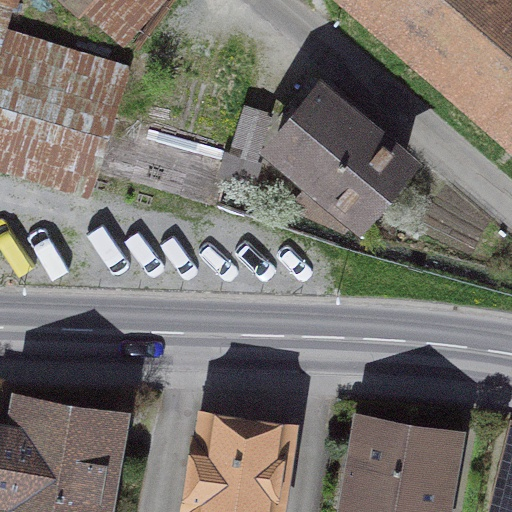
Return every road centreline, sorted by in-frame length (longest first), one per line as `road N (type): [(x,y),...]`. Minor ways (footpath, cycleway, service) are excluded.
road 1 (primary): [(0,323),(385,340),(511,357)]
road 2 (residential): [(511,209),(272,0)]
